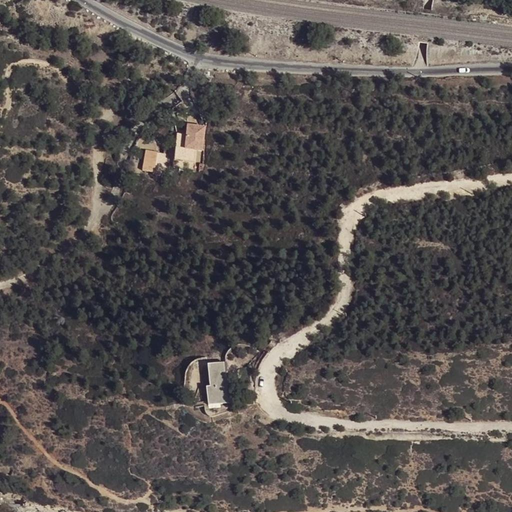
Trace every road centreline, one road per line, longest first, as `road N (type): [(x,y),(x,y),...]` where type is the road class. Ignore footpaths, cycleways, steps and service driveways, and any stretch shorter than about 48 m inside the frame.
road 1 (track): [(511,180),(384,197),(358,210),(344,235),(347,290),(339,308),(274,357),(263,383),(271,412),(307,419),(511,425)]
road 2 (unclassified): [(202,56),(407,70),(511,66)]
road 3 (track): [(177,95),(131,136),(112,198),(93,225),(63,253),(0,284)]
road 4 (unclassified): [(83,0),(202,56)]
